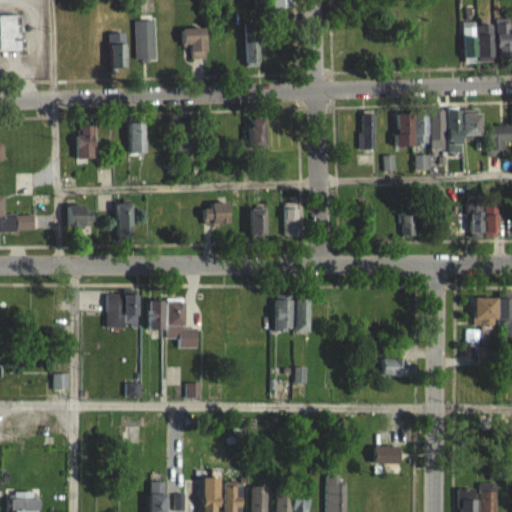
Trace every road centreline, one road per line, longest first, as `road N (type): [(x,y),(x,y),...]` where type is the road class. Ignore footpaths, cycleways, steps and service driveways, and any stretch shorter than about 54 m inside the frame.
road 1 (residential): [(0,97),(511,85)]
road 2 (residential): [(0,267),(511,264)]
road 3 (residential): [(310,0),(318,265)]
road 4 (residential): [(438,267),(439,511)]
